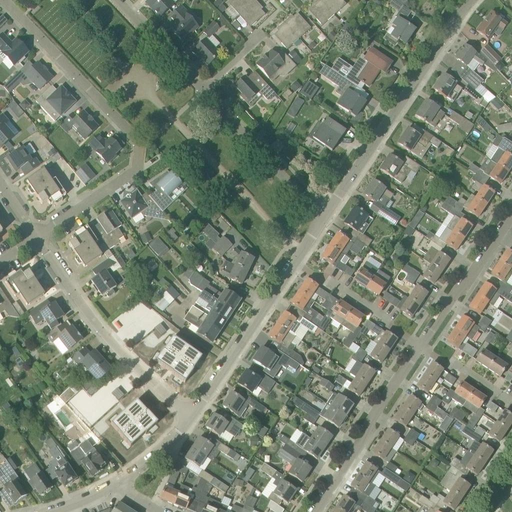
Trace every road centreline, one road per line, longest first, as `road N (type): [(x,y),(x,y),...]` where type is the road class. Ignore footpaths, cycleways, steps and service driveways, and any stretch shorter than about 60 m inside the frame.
road 1 (residential): [(37,236),(131,175),(138,148),(4,0)]
road 2 (residential): [(323,218),(472,0)]
road 3 (residential): [(191,417),(116,348),(37,236)]
road 4 (residential): [(316,511),(420,346)]
road 5 (residential): [(191,417),(295,262)]
road 6 (residential): [(323,218),(202,91)]
road 7 (residential): [(420,346),(511,216)]
road 8 (residential): [(420,346),(295,262)]
road 9 (residential): [(202,91),(115,0)]
